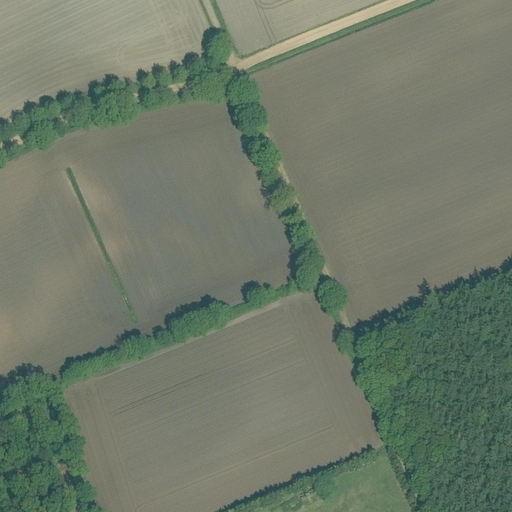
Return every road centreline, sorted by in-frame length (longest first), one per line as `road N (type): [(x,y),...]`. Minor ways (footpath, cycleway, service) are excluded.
road 1 (track): [(237,72),(425,511)]
road 2 (track): [(0,150),(102,108),(237,72),(410,0)]
